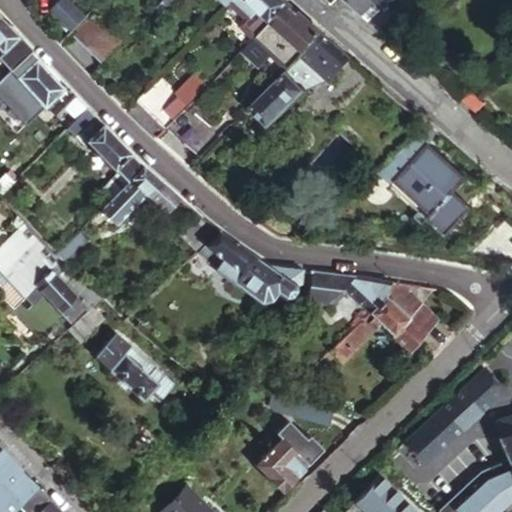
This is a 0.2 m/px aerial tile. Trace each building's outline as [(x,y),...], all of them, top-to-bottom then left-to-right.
[(57,0),(48,9),(69,29),(81,17),(64,0),(57,0)] [(226,0),(155,0),(152,3),(160,10),(169,0),(214,0),(221,6),(223,4),(226,0)] [(284,0),(226,0),(223,4),(244,23),(230,36),(240,45),(247,38),(284,0)] [(320,29),(286,0),(284,0),(247,38),(262,51),(280,68),(320,29)] [(347,0),(367,19),(387,0),(347,0)] [(121,36),(93,9),(69,33),(97,61),(121,36)] [(20,41),(0,19),(0,55),(2,58),(20,41)] [(352,57),(320,29),(280,68),(266,82),(244,103),(264,124),(302,88),(326,76),(330,80),(352,57)] [(459,71),(468,60),(451,45),(442,57),(459,71)] [(208,77),(231,54),(224,46),(201,70),(208,77)] [(59,85),(26,50),(4,69),(37,106),(59,85)] [(280,68),(276,65),(268,73),(267,72),(261,78),(266,82),(280,68)] [(184,101),(155,72),(132,95),(161,124),(182,103),(184,101)] [(468,85),(457,94),(473,108),(483,97),(468,85)] [(49,115),(59,125),(82,103),(71,93),(49,115)] [(59,125),(82,147),(87,143),(112,168),(97,184),(104,192),(140,158),(82,103),(59,125)] [(215,132),(182,103),(161,124),(194,153),(215,132)] [(431,126),(428,123),(417,133),(425,140),(431,133),(432,132),(432,131),(432,129),(432,128),(431,126)] [(425,140),(417,133),(381,165),(393,176),(385,186),(442,237),(472,206),(452,188),(465,175),(425,140)] [(167,184),(140,158),(104,192),(82,213),(96,228),(102,223),(108,228),(147,191),(162,206),(177,193),(167,184)] [(2,162),(0,164),(0,179),(9,171),(2,162)] [(196,211),(183,199),(162,218),(174,230),(196,211)] [(511,257),(511,202),(460,256),(507,263),(511,257)] [(191,248),(216,226),(196,211),(174,230),(191,248)] [(304,228),(310,223),(305,219),(300,224),(304,228)] [(274,272),(216,226),(191,248),(208,262),(205,267),(213,274),(217,270),(246,295),(251,298),(254,298),(260,298),(267,290),(274,295),(278,294),(283,293),(288,288),(291,288),(295,271),(278,268),(274,272)] [(0,271),(23,297),(35,285),(34,284),(49,270),(15,232),(0,245),(0,271)] [(72,274),(59,260),(49,270),(34,284),(35,285),(23,297),(21,299),(44,325),(59,312),(67,321),(88,303),(91,305),(72,274)] [(23,297),(0,271),(0,284),(0,293),(12,308),(21,299),(23,297)] [(382,291),(386,284),(319,275),(305,273),(300,302),(317,305),(338,286),(345,292),(363,310),(382,291)] [(401,286),(386,284),(382,291),(363,310),(319,353),(323,358),(329,353),(337,361),(378,324),(403,347),(433,316),(420,304),(401,286)] [(323,312),(345,292),(338,286),(317,305),(323,312)] [(401,286),(420,304),(434,291),(401,286)] [(100,318),(90,307),(68,327),(79,340),(98,323),(96,321),(100,318)] [(174,383),(164,375),(158,382),(124,351),(130,344),(116,332),(95,355),(143,399),(149,391),(159,400),(174,383)] [(158,382),(164,375),(130,344),(124,351),(158,382)] [(0,381),(10,372),(0,360),(0,381)] [(478,363),(460,379),(465,384),(417,427),(435,448),(485,402),(501,388),(478,363)] [(511,414),(496,420),(501,434),(511,429),(511,414)] [(254,463),(280,490),(306,464),(322,448),(309,435),(306,438),(288,420),(275,433),(281,438),(254,463)] [(511,429),(501,434),(498,435),(507,458),(480,470),(436,509),(439,511),(492,511),(511,494),(511,429)] [(11,511),(38,486),(3,448),(0,451),(0,511),(11,511)] [(207,511),(181,487),(157,511),(207,511)] [(62,511),(44,492),(23,511),(62,511)]
